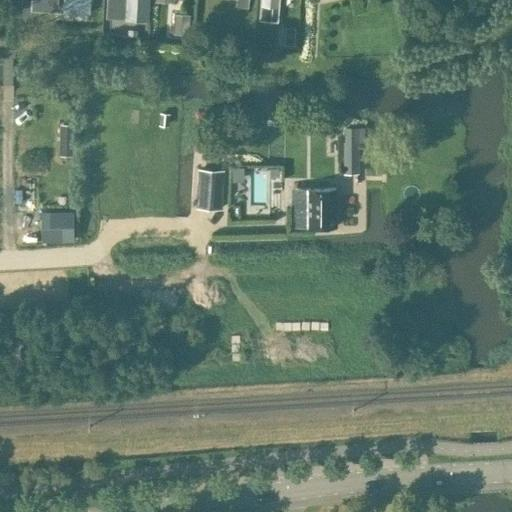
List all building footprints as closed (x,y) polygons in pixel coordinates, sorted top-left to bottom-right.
[(30,0),(30,8),(55,9),(55,0),(30,0)] [(65,0),(65,9),(89,11),(89,0),(65,0)] [(109,0),(109,15),(147,17),(147,0),(109,0)] [(260,0),(259,20),(279,22),(280,0),(260,0)] [(173,14),(172,34),(188,34),(189,14),(173,14)] [(286,27),(284,44),(295,45),(296,28),(286,27)] [(170,113),(161,112),(160,117),(158,117),(158,122),(160,123),(160,125),(169,125),(170,113)] [(60,142),(60,151),(73,152),(74,142),(74,123),(60,123),(60,142)] [(360,173),(359,141),(359,127),(348,127),(347,142),(343,142),(344,174),(360,173)] [(224,171),(200,169),(197,207),(222,208),(224,171)] [(337,225),(337,188),(292,188),(292,225),(337,225)] [(73,213),(44,213),(44,241),(74,241),(73,213)]
